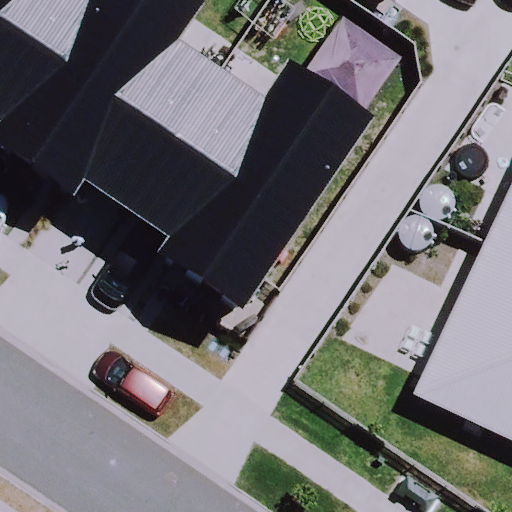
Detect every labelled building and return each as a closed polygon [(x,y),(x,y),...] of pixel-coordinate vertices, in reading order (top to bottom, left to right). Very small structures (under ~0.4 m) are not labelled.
[(0,0),(0,121),(82,0),(0,0)] [(170,15),(147,0),(82,0),(0,121),(0,183),(84,240),(188,88),(142,57),(170,15)] [(211,325),(343,131),(260,75),(232,117),(188,88),(84,240),(211,325)] [(511,170),(472,252),(511,271),(511,170)] [(511,271),(472,252),(401,399),(511,452),(511,271)]
